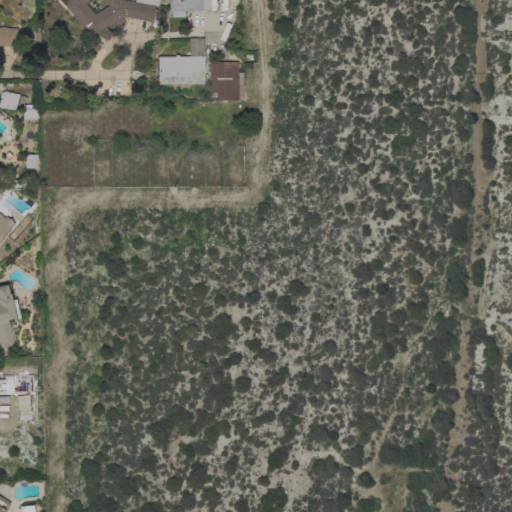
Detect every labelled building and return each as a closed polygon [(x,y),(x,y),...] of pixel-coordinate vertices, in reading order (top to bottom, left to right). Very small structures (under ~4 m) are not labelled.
[(121,0),(132,2),(133,0),(156,0),(156,5),(154,6),(151,22),(123,17),(121,18),(123,21),(121,21),(122,23),(115,27),(114,25),(113,26),(111,23),(104,27),(105,29),(110,33),(105,42),(97,37),(94,33),(90,35),(63,5),(66,0),(121,0)] [(183,17),(168,17),(168,0),(209,0),(210,10),(182,11),(183,17)] [(0,27),(17,29),(16,47),(0,46),(0,27)] [(203,84),(157,84),(157,57),(174,57),(174,55),(178,55),(178,56),(188,56),(188,38),(203,38),(203,84)] [(241,72),(241,99),(237,99),(237,100),(208,101),(208,62),(237,62),(237,72),(241,72)] [(19,94),(14,110),(0,107),(0,99),(3,91),(19,94)] [(22,119),(22,109),(37,108),(37,118),(22,119)] [(36,168),(24,168),(25,154),(36,154),(36,168)] [(9,230),(8,229),(0,238),(0,214),(4,218),(5,216),(14,224),(9,230)] [(0,347),(0,285),(6,284),(8,294),(9,294),(11,300),(15,299),(19,319),(15,320),(15,321),(8,323),(13,344),(0,347)] [(0,374),(0,394),(31,393),(31,374),(0,374)] [(0,511),(0,497),(9,503),(3,511),(0,511)]
